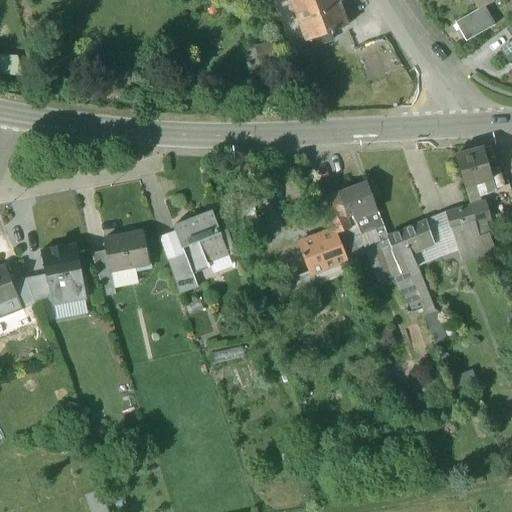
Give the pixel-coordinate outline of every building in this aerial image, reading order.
[(337,0),(290,0),(303,34),(298,36),(300,44),(303,43),(305,50),(322,44),(319,37),(347,27),(337,0)] [(474,0),(480,10),(484,8),(498,0),(474,0)] [(480,10),(456,24),(466,41),(494,26),(484,8),(480,10)] [(483,148),(455,156),(464,188),(483,182),(485,187),(488,195),(497,192),(483,148)] [(366,183),(338,193),(347,217),(352,215),(354,220),(369,214),(376,212),(366,183)] [(511,193),(511,192),(499,195),(506,214),(511,212),(511,193)] [(338,193),(323,198),(329,213),(334,211),(341,232),(351,229),(346,218),(347,217),(338,193)] [(485,202),(470,206),(475,225),(491,220),(485,202)] [(470,206),(445,213),(451,232),(458,230),(475,225),(470,206)] [(341,232),(334,211),(329,213),(332,221),(330,222),(333,230),(335,234),(341,232)] [(211,212),(173,226),(183,256),(191,276),(193,275),(210,269),(207,261),(226,254),(211,212)] [(387,238),(376,212),(369,214),(380,243),(388,240),(387,238)] [(427,222),(387,238),(388,240),(401,274),(406,272),(417,268),(412,255),(435,245),(427,222)] [(341,232),(335,234),(346,262),(362,256),(351,229),(341,232)] [(333,230),(300,243),(312,275),(346,262),(335,234),(333,230)] [(142,231),(103,239),(105,249),(109,271),(110,271),(148,264),(142,231)] [(380,243),(366,249),(379,283),(401,274),(388,240),(380,243)] [(75,245),(42,252),(46,272),(48,283),(81,276),(75,245)] [(105,249),(90,253),(99,281),(113,278),(110,271),(109,271),(105,249)] [(183,256),(168,261),(179,295),(197,289),(193,275),(191,276),(183,256)] [(312,275),(307,277),(309,281),(310,281),(312,286),(349,273),(346,262),(312,275)] [(5,267),(0,268),(0,302),(17,296),(13,285),(5,267)] [(417,268),(406,272),(417,298),(427,294),(417,268)] [(306,273),(300,275),(298,270),(292,272),(298,290),(298,291),(312,286),(310,281),(309,281),(307,277),(306,273)] [(46,272),(25,280),(35,304),(51,298),(48,283),(46,272)] [(292,272),(282,276),(289,294),(298,290),(292,272)] [(51,298),(53,306),(86,301),(81,276),(48,283),(51,298)] [(25,280),(13,285),(17,296),(22,309),(35,304),(25,280)] [(105,511),(99,489),(82,494),(86,511),(105,511)]
